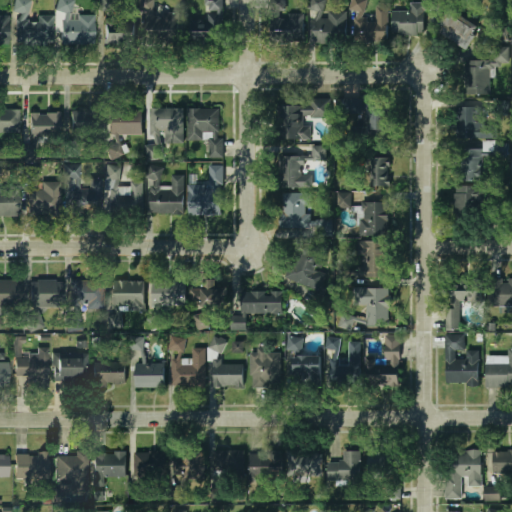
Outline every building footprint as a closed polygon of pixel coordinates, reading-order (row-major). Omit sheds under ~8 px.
[(25,0),(14,1),(15,14),(26,13),(25,0)] [(93,43),(93,14),(70,14),(70,0),(56,0),(56,19),(60,19),(60,43),(93,43)] [(113,0),(101,0),(102,12),(114,11),(113,0)] [(152,0),(141,0),(142,41),(178,41),(178,13),(152,14),(152,0)] [(222,43),(222,0),(204,0),(204,23),(191,23),(191,43),(222,43)] [(303,14),(285,14),(285,0),(269,0),(269,41),(303,41),(303,14)] [(324,11),(324,0),(312,0),(312,43),(346,43),(346,12),(324,11)] [(353,0),(353,42),(387,42),(388,8),(375,8),(374,21),(365,21),(365,0),(353,0)] [(391,33),(423,33),(424,11),(439,11),(439,0),(422,0),(422,3),(409,2),(409,11),(391,11),(391,33)] [(478,28),(451,8),(438,27),(465,47),(478,28)] [(10,15),(0,14),(0,44),(10,45),(10,15)] [(21,19),(21,43),(50,43),(50,16),(35,16),(35,19),(21,19)] [(106,22),(106,43),(133,43),(133,22),(106,22)] [(493,63),(507,63),(507,48),(493,48),(493,63)] [(486,95),(486,60),(463,60),(463,95),(486,95)] [(388,140),(388,106),(364,106),(364,99),(340,99),(340,114),(368,113),(368,127),(356,128),(356,136),(367,135),(367,140),(388,140)] [(309,140),(308,117),(328,117),(328,100),(310,100),(310,105),(277,105),(278,140),(309,140)] [(494,139),(494,126),(482,126),(482,107),(455,107),(455,139),(494,139)] [(183,141),(182,108),(152,109),(153,145),(146,145),(146,159),(163,158),(162,141),(183,141)] [(142,109),(109,109),(109,135),(142,135),(142,109)] [(220,157),(220,109),(187,109),(187,140),(210,140),(209,157),(220,157)] [(0,110),(0,133),(19,133),(19,110),(0,110)] [(71,134),(99,134),(99,111),(71,111),(71,134)] [(62,138),(62,112),(27,112),(27,138),(62,138)] [(506,157),(506,142),(481,142),(481,149),(456,149),(456,181),(484,181),(485,157),(506,157)] [(24,163),(37,162),(36,145),(23,146),(24,163)] [(310,188),(310,175),(304,175),(305,162),(325,163),(325,146),(311,146),(311,157),(280,156),(280,188),(310,188)] [(389,187),(389,158),(359,158),(359,168),(370,168),(370,187),(389,187)] [(142,216),(142,182),(129,182),(129,185),(119,185),(119,165),(106,165),(107,217),(142,216)] [(182,175),(170,176),(170,187),(161,187),(161,166),(149,167),(150,214),(183,213),(182,175)] [(59,182),(38,182),(37,167),(26,168),(27,215),(59,215),(59,182)] [(87,193),(74,193),(74,212),(100,212),(100,178),(87,178),(87,193)] [(189,211),(222,211),(222,186),(189,186),(189,211)] [(483,186),(453,186),(453,213),(483,213),(483,186)] [(0,216),(18,216),(18,192),(0,191),(0,216)] [(280,228),(309,228),(309,194),(280,194),(280,228)] [(348,208),(348,194),(337,194),(337,208),(348,208)] [(388,202),(359,202),(359,237),(388,237),(388,202)] [(326,221),(315,223),(318,237),(330,234),(326,221)] [(356,256),(363,256),(362,267),(355,267),(355,278),(383,279),(385,242),(356,241),(356,256)] [(315,243),(293,243),(293,283),(315,283),(315,243)] [(511,306),(511,279),(487,279),(487,306),(511,306)] [(0,303),(21,303),(20,280),(0,280),(0,303)] [(62,280),(28,280),(28,306),(62,306),(62,280)] [(102,308),(102,280),(68,280),(68,308),(102,308)] [(143,310),(143,281),(112,281),(112,310),(143,310)] [(185,305),(184,281),(153,282),(153,306),(185,305)] [(480,303),(480,281),(447,281),(446,330),(459,330),(459,303),(480,303)] [(191,286),(191,308),(225,308),(225,286),(191,286)] [(388,327),(389,289),(351,288),(351,306),(365,306),(364,316),(340,315),(340,325),(388,327)] [(244,314),(277,314),(277,294),(244,294),(244,314)] [(206,315),(195,316),(196,329),(207,328),(206,315)] [(399,335),(384,335),(385,367),(376,367),(377,386),(400,385),(399,335)] [(478,350),(464,350),(464,335),(444,335),(444,384),(478,384),(478,350)] [(144,337),(132,337),(131,351),(144,351),(144,337)] [(320,356),(300,356),(300,337),(288,337),(288,385),(320,385),(320,356)] [(340,350),(341,338),(327,337),(326,349),(340,350)] [(182,353),(183,339),(170,338),(169,352),(182,353)] [(212,387),(244,387),(243,364),(219,364),(219,354),(223,354),(223,338),(212,338),(212,387)] [(191,348),(190,388),(205,389),(206,348),(191,348)] [(511,349),(506,349),(506,363),(495,362),(495,357),(486,357),(485,386),(511,386),(511,349)] [(47,350),(14,352),(15,383),(48,381),(47,350)] [(250,386),(280,386),(280,352),(250,352),(250,386)] [(55,382),(84,382),(84,358),(55,358),(55,382)] [(331,358),(331,384),(358,384),(358,358),(331,358)] [(9,362),(0,361),(0,386),(9,386),(9,362)] [(92,385),(126,385),(126,362),(92,362),(92,385)] [(135,387),(164,387),(164,364),(135,364),(135,387)] [(244,450),(213,450),(213,474),(229,474),(229,479),(244,479),(244,450)] [(288,475),(319,475),(319,450),(288,450),(288,475)] [(359,451),(342,451),(342,462),(326,462),(326,482),(359,482),(359,451)] [(445,500),(463,499),(463,487),(481,486),(480,451),(444,451),(445,500)] [(165,452),(132,452),(132,474),(165,474),(165,452)] [(484,474),(484,501),(501,501),(500,479),(511,479),(511,452),(492,452),(492,474),(484,474)] [(0,477),(8,477),(8,453),(0,453),(0,477)] [(125,476),(125,453),(92,453),(92,486),(104,486),(104,476),(125,476)] [(278,478),(278,453),(249,453),(249,478),(278,478)] [(395,477),(395,453),(368,453),(368,477),(395,477)] [(47,454),(14,454),(14,479),(47,479),(47,454)] [(202,454),(173,455),(173,474),(203,473),(202,454)] [(73,479),(73,494),(86,494),(87,455),(55,455),(55,479),(73,479)]
